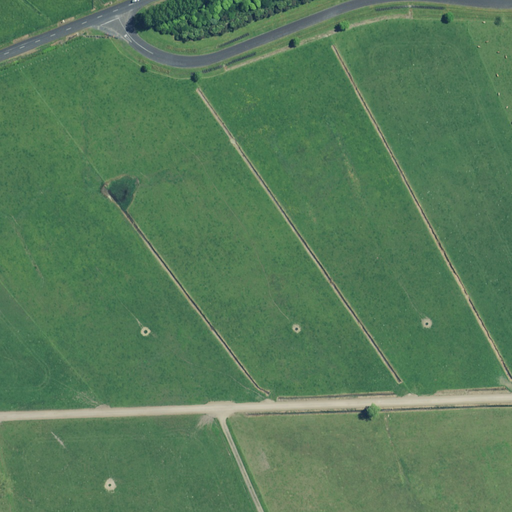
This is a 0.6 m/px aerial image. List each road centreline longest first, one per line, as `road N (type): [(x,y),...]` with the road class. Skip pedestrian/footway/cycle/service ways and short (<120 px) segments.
road 1 (residential): [(118,9),(143,48),(181,61),(221,55),(371,0)]
road 2 (residential): [(0,56),(118,9)]
